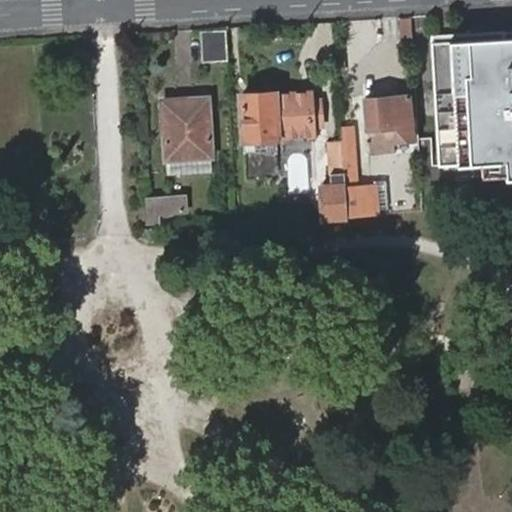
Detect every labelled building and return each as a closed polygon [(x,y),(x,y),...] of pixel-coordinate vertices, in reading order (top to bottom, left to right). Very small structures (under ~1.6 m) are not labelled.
[(502,162),(503,178),(511,178),(511,36),(504,37),(504,31),(430,34),(438,164),(479,163),(502,162)] [(201,61),(226,59),(225,32),(200,34),(201,61)] [(272,93),(239,95),(242,137),(274,136),(274,134),(309,133),(309,126),(319,125),(318,100),(308,100),(307,93),(272,94),(272,93)] [(363,99),(367,152),(392,150),(391,142),(411,141),(408,96),(363,99)] [(161,102),(163,138),(160,139),(161,159),(215,156),(213,136),(210,136),(208,98),(161,102)] [(242,137),(242,150),(275,149),(274,136),(242,137)] [(352,143),(341,143),(343,175),(344,189),(355,189),(352,143)] [(480,179),(503,178),(502,162),(479,163),(480,179)] [(324,211),(324,221),(346,219),(344,189),(343,175),(331,175),(331,178),(328,178),(324,184),(324,187),(322,187),(323,196),(318,197),(319,212),(324,211)] [(344,189),(346,219),(375,216),(373,189),(355,189),(344,189)] [(147,200),(148,223),(184,222),(184,199),(147,200)]
